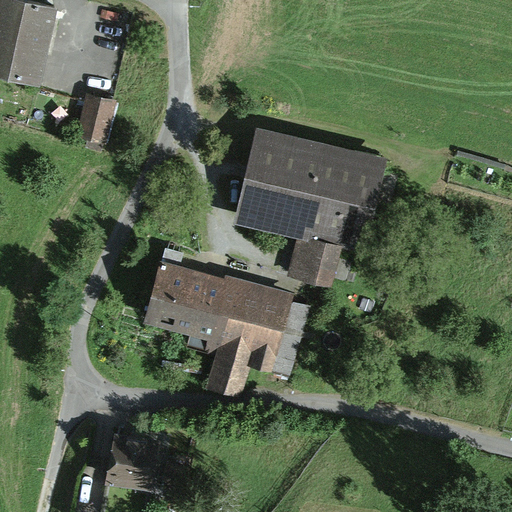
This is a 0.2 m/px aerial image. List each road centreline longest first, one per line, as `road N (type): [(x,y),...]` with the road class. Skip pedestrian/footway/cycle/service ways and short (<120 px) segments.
road 1 (residential): [(173,0),(180,116),(114,232),(76,330),(74,363),(98,385),(134,396),(360,409),(511,446)]
road 2 (track): [(40,511),(74,363)]
